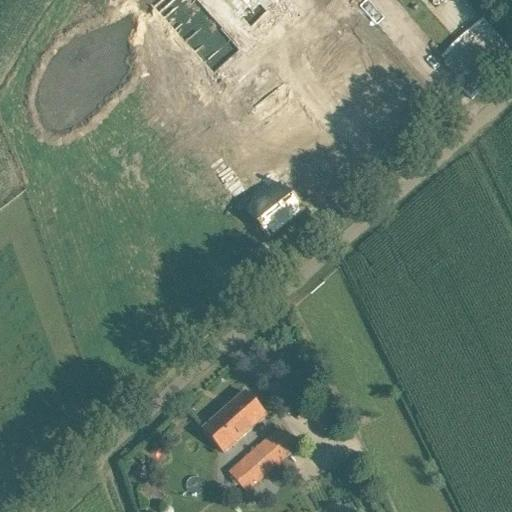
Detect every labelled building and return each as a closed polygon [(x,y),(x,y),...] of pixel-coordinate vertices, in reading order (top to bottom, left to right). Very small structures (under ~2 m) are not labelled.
[(246,54),(197,0),(136,0),(223,96),(257,66),(246,54)] [(297,8),(289,0),(197,0),(246,54),(297,8)] [(372,118),(393,100),(337,34),(305,60),(359,125),(370,116),(372,118)] [(230,144),(261,182),(262,181),(264,183),(273,175),(325,134),(293,94),(230,144)] [(395,136),(408,153),(434,134),(422,117),(395,136)] [(271,193),(247,212),(268,239),(284,226),(283,224),(288,221),(289,222),(303,211),(282,184),(281,185),(273,175),(264,183),(271,193)] [(203,430),(224,455),(266,418),(245,393),(203,430)] [(241,463),(259,483),(274,470),(286,459),(268,439),(241,463)] [(148,469),(138,466),(134,477),(145,481),(148,469)]
